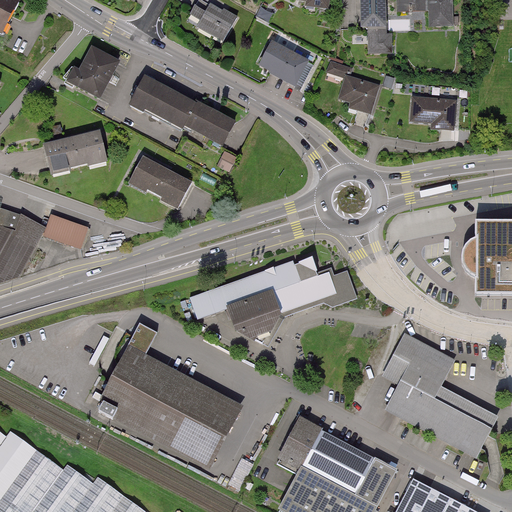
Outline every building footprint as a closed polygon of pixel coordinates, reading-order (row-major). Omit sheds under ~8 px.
[(0,0),(0,34),(3,36),(20,2),(15,0),(0,0)] [(330,0),(295,0),(295,2),(306,3),(305,8),(329,11),(330,0)] [(359,0),(361,30),(368,30),(369,55),(393,54),(392,35),(387,35),(386,0),(396,0),(397,13),(429,13),(429,28),(454,28),(453,0),(359,0)] [(206,12),(195,6),(190,15),(201,21),(197,28),(224,43),(238,18),(224,10),(223,12),(211,4),(206,12)] [(270,22),(273,16),(262,11),(259,16),(270,22)] [(272,42),(259,67),(270,73),(269,75),(297,89),(311,62),(272,42)] [(101,102),(121,63),(92,48),(79,71),(74,69),(66,84),(101,102)] [(354,69),(331,62),(327,73),(346,79),(339,100),(351,104),(349,110),(371,117),(381,86),(352,77),(354,69)] [(145,77),(129,107),(144,115),(145,113),(183,134),(186,129),(198,105),(145,77)] [(413,99),(411,122),(432,124),(431,130),(454,132),(456,103),(413,99)] [(198,105),(186,129),(223,148),(236,123),(199,104),(198,105)] [(44,146),(51,177),(72,172),(71,170),(88,166),(88,168),(109,164),(101,132),(44,146)] [(226,154),(219,166),(231,172),(237,160),(226,154)] [(194,184),(143,158),(129,186),(147,195),(148,192),(162,199),(160,203),(179,213),(194,184)] [(0,285),(20,279),(46,229),(21,216),(0,209),(0,285)] [(52,216),(44,237),(81,251),(89,230),(52,216)] [(511,223),(476,223),(476,240),(473,241),(469,244),(466,247),(464,250),(462,253),(462,256),(461,261),(462,267),(466,274),(470,277),(476,280),(475,297),(511,297),(511,223)] [(309,258),(190,299),(197,319),(227,308),(235,331),(266,346),(281,318),(324,303),(332,308),(357,299),(347,271),(333,276),(331,270),(315,275),(309,258)] [(211,472),(244,408),(147,356),(158,335),(140,325),(95,411),(211,472)] [(384,411),(475,459),(497,417),(440,386),(453,361),(404,335),(381,377),(398,385),(384,411)] [(278,510),(282,511),(374,511),(397,471),(298,419),(282,450),(304,461),(278,510)] [(143,511),(98,479),(93,485),(67,466),(63,472),(10,433),(7,438),(0,433),(0,511),(143,511)] [(472,511),(413,481),(396,511),(472,511)]
